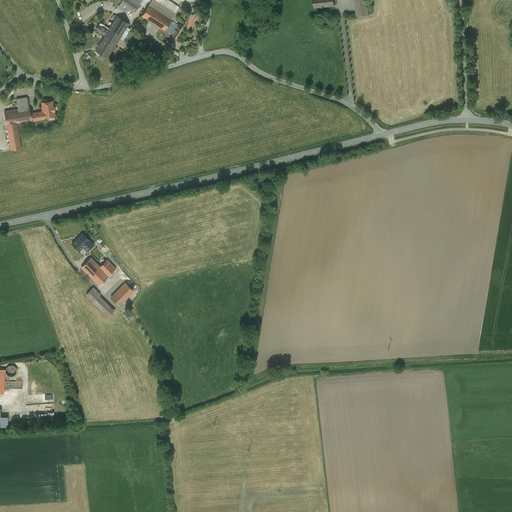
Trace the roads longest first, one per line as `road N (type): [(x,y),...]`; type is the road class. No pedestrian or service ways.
road 1 (tertiary): [(0,224),(381,134)]
road 2 (unclassified): [(381,134),(347,104),(229,52),(82,87)]
